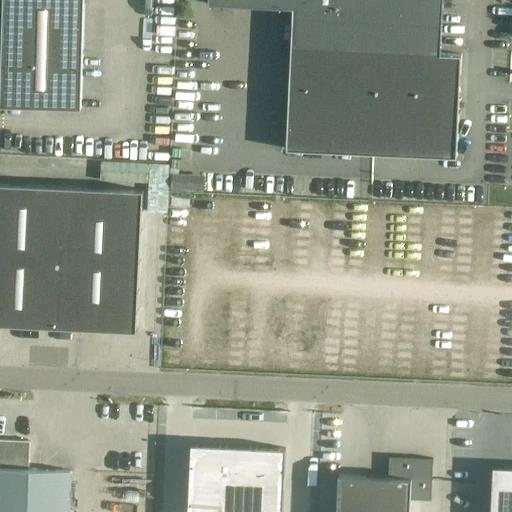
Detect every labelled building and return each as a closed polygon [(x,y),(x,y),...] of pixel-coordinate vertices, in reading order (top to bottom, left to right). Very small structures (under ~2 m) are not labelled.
[(0,0),(0,26),(2,27),(0,107),(81,109),(83,0),(0,0)] [(208,0),(209,4),(293,8),(287,149),(457,157),(461,54),(441,53),(443,0),(208,0)] [(489,139),(505,139),(505,127),(489,127),(489,139)] [(0,183),(0,253),(63,257),(66,186),(0,183)] [(63,257),(60,327),(137,331),(143,190),(66,186),(63,257)] [(0,324),(60,327),(63,257),(0,253),(0,324)] [(0,511),(69,511),(71,470),(29,469),(30,441),(0,439),(0,511)] [(282,511),(286,448),(191,444),(188,511),(282,511)] [(339,475),(337,511),(410,511),(411,498),(430,499),(432,459),(390,457),(389,477),(339,475)] [(511,511),(511,492),(500,492),(499,511),(511,511)]
